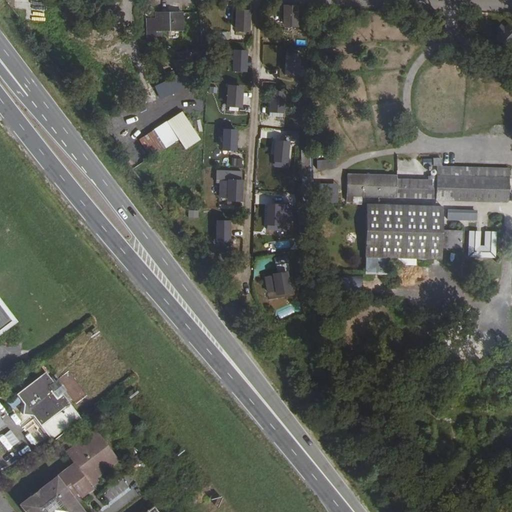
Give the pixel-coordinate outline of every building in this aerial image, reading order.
[(283,27),(301,27),(300,4),(282,4),(283,27)] [(235,9),(234,30),(251,30),(251,9),(235,9)] [(161,40),(161,32),(168,32),(168,38),(180,38),(180,32),(182,31),(182,12),(156,13),(156,19),(147,19),(147,40),(161,40)] [(496,30),(499,34),(505,29),(501,25),(496,30)] [(499,34),(496,37),(506,47),(511,41),(511,30),(508,26),(505,29),(499,34)] [(284,75),(300,75),(300,40),(285,40),(284,75)] [(247,72),(248,49),(232,49),(231,71),(247,72)] [(187,71),(155,87),(161,99),(192,84),(187,71)] [(227,84),(226,106),(242,107),(243,85),(227,84)] [(269,93),(268,114),(285,114),(286,93),(269,93)] [(182,112),(154,130),(165,147),(179,139),(185,149),(200,140),(182,112)] [(222,127),(222,150),(237,150),(237,128),(222,127)] [(272,161),(289,161),(290,141),(298,141),(298,131),(260,130),(260,138),(272,138),(272,161)] [(316,160),(308,161),(303,172),(303,200),(316,200),(317,148),(316,160)] [(231,157),(231,166),(242,166),(243,158),(231,157)] [(352,196),(508,201),(508,169),(437,167),(436,176),(430,176),(430,177),(427,177),(427,181),(397,180),(397,176),(347,175),(346,201),(352,202),(352,196)] [(218,202),(243,202),(243,169),(217,169),(218,202)] [(319,183),(319,203),(338,203),(338,183),(319,183)] [(282,225),(283,203),(267,202),(266,225),(282,225)] [(367,204),(365,256),(390,257),(415,258),(440,259),(441,248),(441,247),(441,230),(442,206),(367,204)] [(447,220),(476,220),(477,209),(447,208),(447,220)] [(216,219),(215,242),(230,243),(230,220),(216,219)] [(461,231),(441,230),(441,247),(441,248),(460,248),(461,231)] [(478,232),(469,231),(468,257),(495,257),(495,232),(486,232),(486,248),(477,248),(478,232)] [(365,256),(365,270),(389,271),(389,263),(390,257),(365,256)] [(276,271),(289,270),(288,259),(275,260),(276,271)] [(288,270),(263,275),(268,297),(293,292),(288,270)] [(0,305),(0,329),(11,321),(0,305)] [(44,372),(16,394),(23,404),(23,414),(33,415),(52,441),(80,420),(61,394),(52,382),(44,372)] [(57,378),(52,382),(61,394),(66,390),(57,378)] [(80,388),(72,394),(77,401),(85,395),(80,388)] [(449,416),(441,420),(456,448),(464,444),(449,416)] [(429,436),(436,450),(448,453),(456,448),(441,420),(432,424),(429,436)] [(73,463),(19,505),(24,511),(82,511),(70,496),(76,492),(79,497),(92,488),(88,482),(118,460),(95,430),(83,439),(77,431),(73,434),(79,442),(75,445),(65,452),(73,463)] [(69,437),(59,445),(65,452),(75,445),(69,437)]
